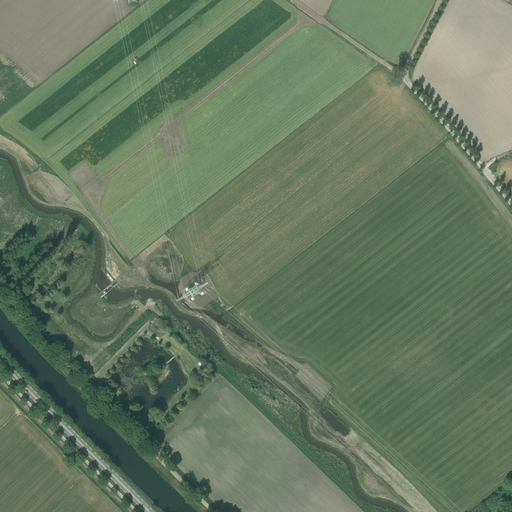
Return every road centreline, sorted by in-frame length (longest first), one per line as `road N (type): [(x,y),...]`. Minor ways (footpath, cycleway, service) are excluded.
road 1 (track): [(213,511),(0,292)]
road 2 (unclassified): [(511,203),(402,76),(441,0)]
road 3 (primary): [(149,511),(0,360)]
